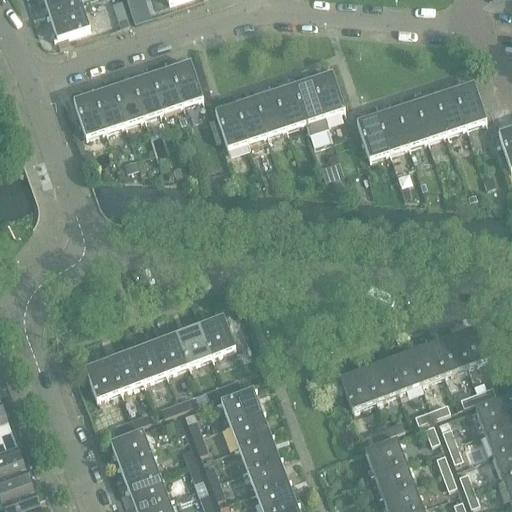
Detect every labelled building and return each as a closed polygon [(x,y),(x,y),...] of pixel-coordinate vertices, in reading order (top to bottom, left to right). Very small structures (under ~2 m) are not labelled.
[(78,0),(42,0),(50,22),(83,11),(78,0)] [(134,0),(125,0),(130,13),(138,10),(134,0)] [(166,0),(169,9),(195,0),(166,0)] [(122,7),(113,9),(119,25),(127,22),(122,7)] [(83,11),(50,22),(58,46),(90,35),(83,11)] [(203,106),(191,68),(171,75),(184,113),(203,106)] [(171,75),(152,81),(164,119),(184,113),(171,75)] [(333,79),(313,86),(325,124),(345,117),(333,79)] [(152,81),(132,88),(145,125),(164,119),(152,81)] [(313,86),(294,92),(306,130),(310,141),(329,135),(325,124),(313,86)] [(132,88),(113,94),(125,132),(145,125),(132,88)] [(474,90),(454,96),(467,134),(487,128),(474,90)] [(294,92),(274,99),(287,136),(306,130),(294,92)] [(113,94),(94,101),(106,138),(125,132),(113,94)] [(454,96),(435,103),(447,141),(467,134),(454,96)] [(274,99),(255,105),(267,143),(287,136),(274,99)] [(94,101),(74,107),(86,145),(106,138),(94,101)] [(435,103),(416,109),(428,147),(447,141),(435,103)] [(255,105),(235,111),(248,149),(267,143),(255,105)] [(416,109),(396,116),(409,154),(428,147),(416,109)] [(235,111),(215,118),(228,156),(248,149),(235,111)] [(396,116),(377,122),(389,160),(409,154),(396,116)] [(185,121),(180,123),(182,130),(188,128),(185,121)] [(377,122),(357,129),(370,167),(389,160),(377,122)] [(511,134),(498,139),(511,177),(511,176),(511,134)] [(91,155),(80,159),(84,169),(95,165),(91,155)] [(137,165),(124,169),(127,178),(140,174),(137,165)] [(182,171),(173,174),(176,183),(185,181),(182,171)] [(345,181),(333,185),(337,197),(349,193),(345,181)] [(492,181),(483,184),(487,194),(495,191),(492,181)] [(408,191),(400,193),(404,205),(412,202),(408,191)] [(475,199),(468,202),(470,207),(477,205),(475,199)] [(200,331),(212,364),(236,355),(223,323),(200,331)] [(200,331),(177,340),(189,372),(212,364),(200,331)] [(478,333),(455,341),(467,373),(490,365),(478,333)] [(177,340),(154,349),(166,381),(189,372),(177,340)] [(455,341),(432,350),(444,382),(467,373),(455,341)] [(154,349),(131,357),(144,390),(166,381),(154,349)] [(432,350),(409,359),(421,391),(444,382),(432,350)] [(131,357),(109,366),(121,398),(144,390),(131,357)] [(409,359),(386,367),(398,399),(421,391),(409,359)] [(109,366),(85,375),(97,407),(121,398),(109,366)] [(386,367),(363,376),(376,408),(398,399),(386,367)] [(363,376),(341,385),(352,417),(376,408),(363,376)] [(238,386),(223,391),(226,400),(241,394),(238,386)] [(223,391),(207,397),(210,406),(226,400),(223,391)] [(493,393),(477,399),(480,408),(496,402),(493,393)] [(254,395),(221,408),(230,431),(263,419),(254,395)] [(477,399),(461,405),(464,414),(480,408),(477,399)] [(177,409),(180,417),(196,411),(193,403),(177,409)] [(511,415),(508,404),(476,416),(484,439),(511,428),(511,415)] [(177,409),(161,415),(165,423),(180,417),(177,409)] [(0,411),(0,410),(0,437),(9,434),(0,411)] [(447,410),(431,416),(434,425),(450,419),(447,410)] [(431,416),(415,422),(418,431),(434,425),(431,416)] [(263,419),(230,431),(239,454),(271,442),(263,419)] [(131,426),(134,434),(150,428),(147,420),(131,426)] [(179,424),(171,427),(177,443),(185,440),(179,424)] [(131,426),(116,432),(119,440),(134,434),(131,426)] [(196,427),(188,430),(194,445),(202,442),(196,427)] [(402,428),(386,434),(389,442),(405,436),(402,428)] [(511,428),(484,439),(493,462),(511,454),(511,428)] [(434,431),(425,435),(432,452),(440,448),(434,431)] [(9,434),(0,437),(0,463),(18,457),(9,434)] [(386,434),(370,440),(373,448),(389,442),(386,434)] [(442,438),(448,454),(457,451),(451,435),(442,438)] [(143,437),(111,449),(120,473),(152,461),(143,437)] [(202,442),(194,445),(200,461),(208,458),(202,442)] [(271,442),(239,454),(247,477),(280,465),(271,442)] [(365,457),(374,480),(406,468),(397,445),(365,457)] [(457,451),(448,454),(455,470),(463,467),(457,451)] [(191,454),(183,458),(189,473),(197,470),(191,454)] [(511,454),(493,462),(502,485),(511,480),(511,454)] [(18,457),(0,463),(0,489),(26,480),(18,457)] [(152,461),(120,473),(128,496),(161,484),(152,461)] [(445,461),(436,464),(442,480),(451,477),(445,461)] [(280,465),(247,477),(256,500),(288,487),(280,465)] [(415,491),(406,468),(374,480),(383,503),(415,491)] [(197,470),(189,473),(194,489),(203,486),(197,470)] [(213,472),(205,475),(211,491),(219,488),(213,472)] [(457,493),(451,477),(442,480),(448,496),(457,493)] [(459,482),(465,498),(474,495),(468,479),(459,482)] [(26,480),(0,489),(0,506),(2,511),(10,511),(35,503),(26,480)] [(511,480),(502,485),(510,508),(511,506),(511,480)] [(161,484),(128,496),(134,511),(154,511),(169,506),(161,484)] [(288,487),(256,500),(260,511),(291,511),(297,510),(288,487)] [(219,488),(211,491),(217,506),(225,503),(219,488)] [(422,511),(415,491),(383,503),(385,511),(422,511)] [(474,495),(465,498),(470,511),(477,511),(480,511),(474,495)] [(212,511),(208,500),(200,503),(203,511),(212,511)] [(10,511),(38,511),(35,503),(10,511)]
